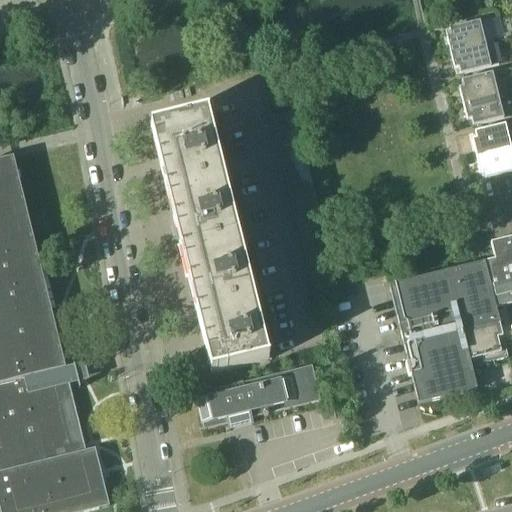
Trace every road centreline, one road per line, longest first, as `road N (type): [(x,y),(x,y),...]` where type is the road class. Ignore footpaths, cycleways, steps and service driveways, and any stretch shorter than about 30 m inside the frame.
road 1 (residential): [(162,511),(69,7)]
road 2 (tertiary): [(511,432),(294,511)]
